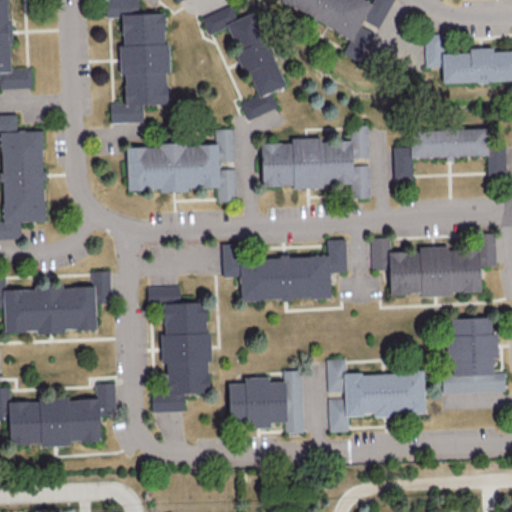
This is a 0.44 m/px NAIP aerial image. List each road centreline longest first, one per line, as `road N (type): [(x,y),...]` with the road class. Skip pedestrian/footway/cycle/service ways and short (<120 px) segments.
road 1 (residential): [(506,215),(145,231),(98,218),(77,169),(70,0)]
road 2 (residential): [(511,445),(162,454),(146,448),(132,414),(122,224)]
road 3 (residential): [(511,481),(354,496)]
road 4 (residential): [(129,501),(111,492),(0,495)]
